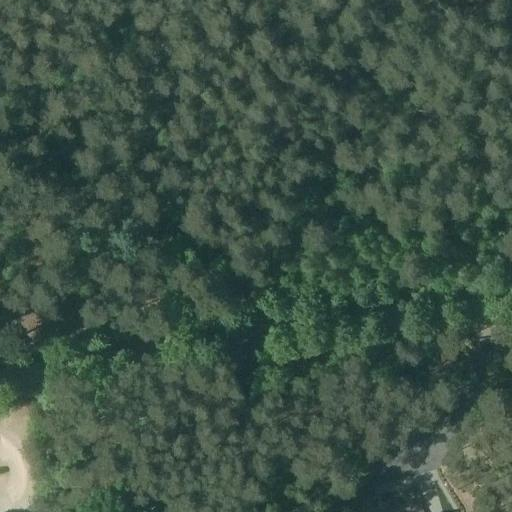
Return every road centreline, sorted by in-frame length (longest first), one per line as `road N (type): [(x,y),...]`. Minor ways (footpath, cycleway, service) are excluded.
road 1 (unclassified): [(0,377),(511,295)]
road 2 (track): [(287,332),(0,165)]
